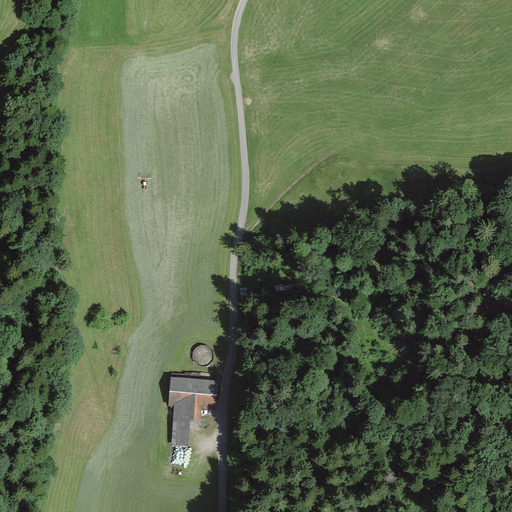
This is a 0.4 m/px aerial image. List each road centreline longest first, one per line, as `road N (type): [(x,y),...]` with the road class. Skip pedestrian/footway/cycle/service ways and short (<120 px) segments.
road 1 (unclassified): [(222,511),(233,265),(245,200),(234,52),(244,0)]
road 2 (track): [(237,242),(285,190),(346,143)]
